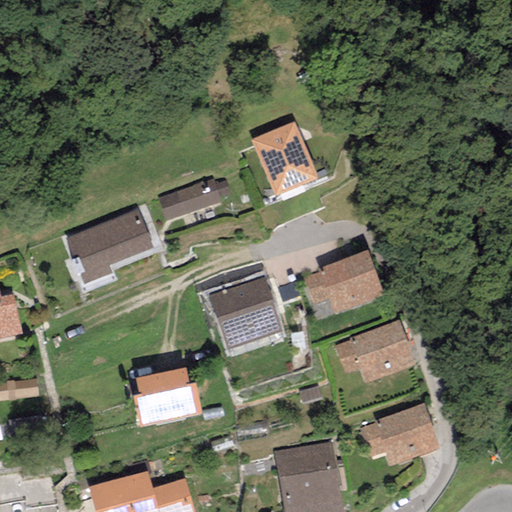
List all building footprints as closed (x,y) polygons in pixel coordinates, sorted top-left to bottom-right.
[(315,182),(292,129),(254,145),(277,198),(315,182)] [(224,183),(168,200),(175,224),(231,207),(224,183)] [(137,212),(64,241),(84,289),(112,277),(109,269),(153,251),(137,212)] [(365,258),(306,279),(315,303),(328,299),(333,315),(380,299),(365,258)] [(10,277),(0,278),(0,343),(24,338),(10,277)] [(261,285),(212,302),(228,348),(277,332),(261,285)] [(397,328),(338,349),(347,373),(360,368),(365,385),(412,368),(397,328)] [(182,375),(136,385),(140,402),(135,403),(141,431),(198,418),(192,392),(186,394),(182,375)] [(0,386),(0,403),(41,401),(40,384),(0,386)] [(383,453),(389,470),(438,453),(423,409),(360,430),(370,458),(383,453)] [(340,511),(329,447),(277,456),(286,511),(340,511)] [(159,470),(97,489),(104,511),(202,511),(193,480),(165,489),(159,470)]
